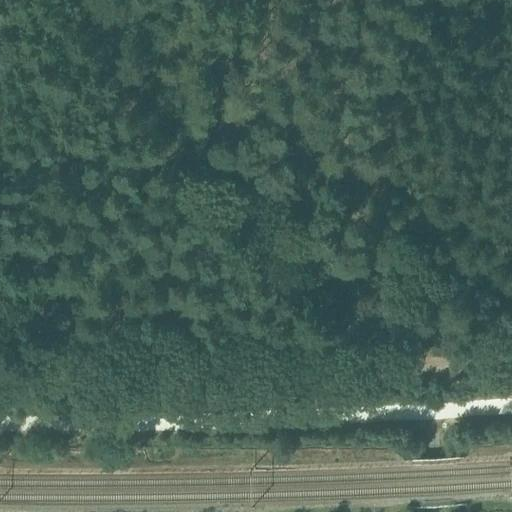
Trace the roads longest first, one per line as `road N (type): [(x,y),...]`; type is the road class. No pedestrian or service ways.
road 1 (unclassified): [(0,416),(137,419),(511,403)]
road 2 (track): [(93,0),(183,135),(229,188),(442,368)]
road 3 (track): [(442,368),(277,385),(0,389)]
road 4 (track): [(137,419),(277,385)]
